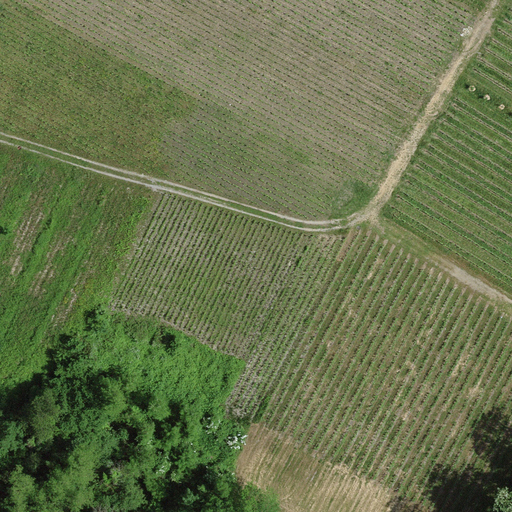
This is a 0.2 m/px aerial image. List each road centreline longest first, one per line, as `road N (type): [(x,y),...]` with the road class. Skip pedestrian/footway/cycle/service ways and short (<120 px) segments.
road 1 (track): [(0,137),(308,227),(344,224)]
road 2 (track): [(496,0),(375,198),(344,224)]
road 3 (track): [(362,214),(511,303)]
